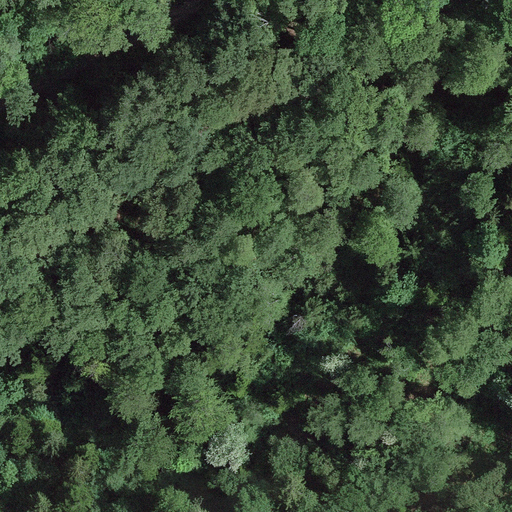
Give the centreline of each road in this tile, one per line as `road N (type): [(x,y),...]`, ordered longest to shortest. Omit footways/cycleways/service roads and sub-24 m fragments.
road 1 (track): [(374,0),(331,56),(218,117),(0,268)]
road 2 (track): [(0,110),(203,0)]
